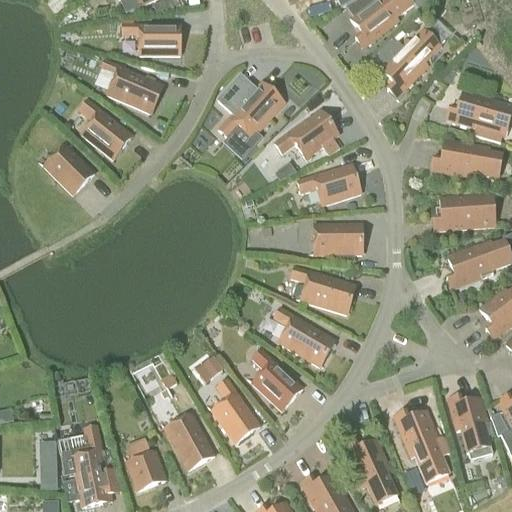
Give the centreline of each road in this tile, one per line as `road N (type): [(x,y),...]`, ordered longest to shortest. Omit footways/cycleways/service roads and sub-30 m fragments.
road 1 (residential): [(325,63),(387,164),(397,260)]
road 2 (residential): [(397,260),(380,329),(329,416)]
road 3 (residential): [(329,416),(261,473),(189,511)]
road 4 (residential): [(108,213),(176,140),(208,78)]
road 5 (residential): [(329,416),(382,387),(467,365)]
road 6 (residential): [(397,260),(412,309),(467,365)]
road 7 (residential): [(325,63),(246,56),(208,78)]
